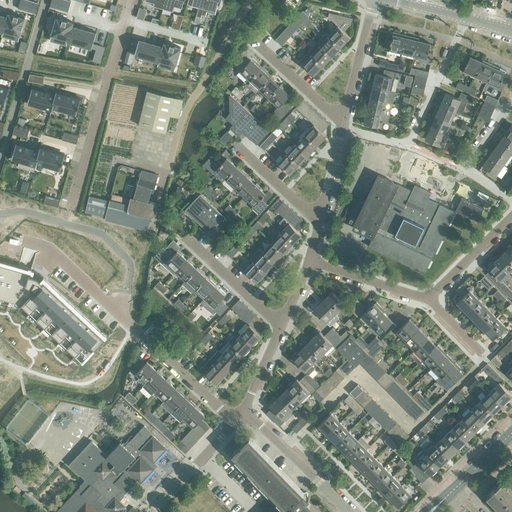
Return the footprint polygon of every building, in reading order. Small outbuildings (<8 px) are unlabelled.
[(164,0),(162,7),(173,10),(175,4),(183,7),(184,0),(164,0)] [(192,5),(203,9),(205,0),(188,0),(188,2),(192,3),(192,5)] [(205,0),(203,9),(202,13),(206,15),(208,8),(216,10),(217,4),(219,5),(220,0),(205,0)] [(137,17),(145,18),(146,8),(139,7),(137,17)] [(293,21),(299,26),(308,16),(303,11),(293,21)] [(3,32),(1,36),(18,41),(25,18),(8,13),(7,16),(7,17),(3,32)] [(328,17),(338,26),(329,35),(341,46),(350,37),(344,31),(350,24),(352,18),(339,15),(330,13),(329,13),(328,17)] [(314,14),(311,18),(315,23),(319,19),(314,14)] [(68,42),(72,26),(73,22),(56,18),(52,35),(62,38),(60,43),(67,45),(68,42)] [(311,27),(315,23),(311,18),(307,23),(311,27)] [(299,26),(293,21),(285,30),(290,36),(299,26)] [(171,28),(179,30),(181,24),(176,23),(173,22),(171,28)] [(72,26),(68,42),(92,48),(96,33),(72,26)] [(276,40),(281,45),(290,36),(285,30),(276,40)] [(391,40),(386,39),(384,48),(402,52),(405,37),(399,36),(399,34),(393,32),(393,34),(391,40)] [(297,33),(293,37),(298,42),(301,38),(297,33)] [(332,56),(341,46),(329,35),(326,33),(317,42),(332,56)] [(290,50),(298,42),(293,37),(285,46),(290,50)] [(411,39),(405,37),(402,52),(414,56),(418,40),(418,38),(412,37),(411,39)] [(158,62),(163,46),(139,39),(134,55),(158,62)] [(428,53),(430,43),(418,40),(414,56),(419,57),(418,60),(431,64),(433,54),(428,53)] [(308,52),(323,65),(332,56),(317,42),(308,52)] [(163,46),(158,62),(157,66),(164,68),(166,62),(176,65),(181,48),(164,43),(163,46)] [(314,75),(323,65),(308,52),(299,61),(314,75)] [(250,80),(261,68),(251,59),(252,58),(248,53),(235,67),(240,71),(250,80)] [(459,68),(475,76),(482,62),(470,56),(467,63),(462,61),(459,68)] [(378,66),(397,70),(399,65),(387,62),(387,61),(379,59),(378,66)] [(475,76),(487,81),(493,67),(494,65),(487,62),(486,64),(482,62),(475,76)] [(493,67),(487,81),(486,84),(502,91),(506,82),(502,80),(506,71),(501,68),(500,70),(493,67)] [(264,71),(261,68),(250,80),(259,89),(270,77),(271,76),(265,70),(264,71)] [(4,69),(3,77),(18,80),(20,72),(4,69)] [(417,69),(416,75),(427,78),(429,72),(417,69)] [(395,79),(396,73),(384,70),(383,75),(376,74),(374,83),(371,82),(370,86),(389,90),(395,92),(398,79),(395,79)] [(30,74),(27,81),(43,84),(45,77),(30,74)] [(426,83),(427,78),(416,75),(414,81),(426,83)] [(259,89),(269,98),(280,86),(270,77),(259,89)] [(414,81),(413,86),(424,89),(426,83),(414,81)] [(468,93),(470,87),(458,82),(456,87),(468,93)] [(0,102),(4,103),(9,88),(0,85),(0,102)] [(289,95),(280,86),(269,98),(278,106),(275,110),(274,115),(279,120),(292,107),(285,100),(289,95)] [(370,89),(372,90),(370,98),(386,102),(387,97),(393,99),(395,92),(389,90),(370,86),(370,89)] [(423,95),(424,89),(413,86),(411,92),(423,95)] [(235,95),(240,91),(236,87),(231,91),(235,95)] [(476,90),(470,87),(468,93),(474,95),(476,90)] [(32,88),(27,104),(52,110),(52,108),(55,95),(32,88)] [(166,131),(170,115),(175,96),(147,90),(139,125),(166,131)] [(244,94),(240,91),(235,95),(239,99),(244,94)] [(55,95),(52,108),(76,114),(80,99),(56,92),(55,95)] [(440,100),(438,103),(455,111),(461,114),(467,102),(470,104),(473,98),(461,92),(458,99),(446,93),(442,101),(440,100)] [(236,134),(241,129),(257,144),(269,131),(230,95),(231,97),(230,98),(230,110),(232,112),(226,118),(227,118),(233,124),(230,128),(236,134)] [(487,95),(485,100),(496,105),(498,100),(487,95)] [(368,107),(365,106),(365,110),(383,114),(389,116),(391,104),(386,102),(370,98),(368,107)] [(300,112),(308,103),(304,99),(295,107),(300,112)] [(493,111),(496,105),(485,100),(482,106),(493,111)] [(312,107),(308,103),(300,112),(304,116),(312,107)] [(450,123),(455,111),(438,103),(437,107),(439,108),(435,116),(450,123)] [(250,109),(254,113),(259,108),(255,104),(250,109)] [(491,116),(493,111),(482,106),(480,111),(491,116)] [(304,116),(309,120),(317,111),(312,107),(304,116)] [(258,117),(263,112),(259,108),(254,113),(258,117)] [(364,113),(366,114),(364,123),(381,127),(382,122),(387,123),(389,116),(383,114),(365,110),(364,113)] [(317,111),(309,120),(313,124),(321,115),(317,111)] [(480,111),(477,117),(488,122),(491,116),(480,111)] [(290,113),(286,117),(291,121),(295,117),(290,113)] [(314,125),(317,128),(326,119),(321,115),(313,124),(314,125)] [(429,123),(428,126),(445,134),(450,123),(435,116),(432,124),(429,123)] [(282,121),(287,126),(291,121),(286,117),(282,121)] [(330,123),(326,119),(317,128),(322,132),(330,123)] [(504,130),(502,133),(511,139),(511,124),(506,132),(504,130)] [(327,137),(322,132),(317,128),(314,125),(310,128),(308,126),(302,132),(316,145),(318,146),(323,140),(322,139),(325,136),(326,137),(327,137)] [(445,134),(428,126),(427,130),(429,131),(425,139),(440,146),(445,134)] [(14,127),(11,135),(26,139),(28,131),(14,127)] [(64,132),(61,140),(76,144),(78,137),(64,132)] [(277,136),(272,132),(269,136),(273,141),(277,136)] [(299,136),(301,138),(296,144),(308,155),(316,145),(302,132),(299,136)] [(500,136),(502,137),(497,145),(511,154),(511,152),(511,139),(502,133),(500,136)] [(264,150),(273,141),(269,136),(259,146),(264,150)] [(16,143),(12,159),(19,161),(18,166),(33,171),(34,171),(37,163),(36,163),(40,150),(16,143)] [(296,144),(287,153),(299,164),(308,155),(296,144)] [(503,164),(511,154),(497,145),(492,152),(490,151),(488,153),(503,164)] [(40,150),(36,163),(37,163),(60,170),(62,164),(63,164),(64,161),(63,161),(64,154),(40,147),(40,150)] [(205,165),(203,164),(222,182),(226,178),(236,167),(227,158),(231,154),(225,150),(217,158),(213,154),(212,154),(214,156),(205,165)] [(290,174),(299,164),(287,153),(278,163),(290,174)] [(496,175),(503,164),(488,153),(486,156),(488,158),(483,165),(496,175)] [(489,170),(482,166),(479,170),(485,175),(489,170)] [(241,171),(236,167),(226,178),(235,187),(247,174),(242,170),(241,171)] [(131,197),(129,205),(127,211),(151,217),(153,218),(157,204),(147,201),(148,198),(149,199),(150,192),(153,193),(158,175),(142,171),(137,188),(135,187),(134,190),(136,191),(134,198),(131,197)] [(235,187),(245,196),(255,185),(246,176),(247,175),(247,174),(235,187)] [(361,209),(355,222),(370,229),(375,231),(375,232),(376,232),(370,245),(369,245),(368,246),(383,253),(383,252),(397,259),(396,260),(397,260),(397,259),(410,265),(410,266),(411,266),(424,272),(424,273),(425,273),(432,258),(434,253),(435,254),(435,253),(434,253),(441,239),(442,240),(442,239),(441,239),(447,225),(448,226),(449,225),(448,225),(454,211),(455,212),(455,211),(428,198),(431,192),(415,185),(412,191),(398,184),(393,182),(378,174),(363,204),(364,205),(361,210),(361,209)] [(255,185),(245,196),(242,199),(246,202),(248,199),(254,204),(251,207),(259,214),(268,205),(261,198),(265,194),(255,185)] [(205,191),(210,195),(214,191),(209,186),(205,191)] [(214,199),(218,195),(214,191),(210,195),(214,199)] [(476,196),(494,204),(496,200),(478,191),(476,196)] [(200,194),(185,210),(198,222),(210,233),(220,223),(224,227),(231,219),(227,215),(225,217),(200,194)] [(46,196),(43,204),(58,208),(60,200),(46,196)] [(102,199),(89,196),(85,212),(105,217),(105,219),(148,231),(151,217),(127,211),(129,205),(110,200),(109,201),(102,199)] [(276,210),(284,201),(279,197),(271,206),(276,210)] [(455,211),(477,222),(483,208),(461,198),(455,211)] [(288,206),(284,201),(276,210),(280,214),(288,206)] [(229,213),(233,208),(229,205),(225,209),(229,213)] [(293,210),(288,206),(280,214),(284,218),(293,210)] [(237,212),(233,208),(229,213),(233,217),(237,212)] [(284,218),(289,222),(297,214),(293,210),(284,218)] [(266,212),(262,216),(267,220),(271,216),(266,212)] [(289,222),(289,223),(293,227),(301,218),(297,214),(289,222)] [(267,220),(262,216),(258,220),(263,224),(267,220)] [(297,231),(293,227),(289,223),(289,222),(284,218),(279,223),(285,228),(280,233),(292,244),(301,234),(297,231)] [(306,222),(301,218),(293,227),(297,231),(306,222)] [(248,231),(244,235),(249,239),(253,235),(248,231)] [(292,244),(280,233),(271,242),(283,253),(283,254),(284,255),(289,250),(288,248),(292,244)] [(241,239),(245,243),(249,239),(244,235),(241,239)] [(154,257),(156,258),(173,274),(187,260),(177,250),(180,247),(173,240),(165,249),(163,247),(154,257)] [(271,242),(263,252),(274,263),(283,254),(283,253),(271,242)] [(231,258),(240,249),(236,244),(226,254),(231,258)] [(251,259),(254,261),(265,272),(274,263),(263,252),(260,249),(258,249),(251,257),(251,259)] [(511,256),(506,250),(497,259),(510,272),(511,269),(511,256)] [(511,291),(501,280),(510,272),(497,259),(488,268),(490,270),(486,274),(511,299),(511,297),(511,291)] [(176,271),(185,280),(197,267),(196,268),(187,260),(173,274),(176,271)] [(261,277),(265,272),(254,261),(245,271),(257,283),(263,278),(261,277)] [(0,296),(22,303),(83,361),(106,337),(44,280),(43,281),(37,276),(30,274),(31,272),(0,263),(0,296)] [(197,267),(185,280),(182,284),(192,293),(195,289),(207,276),(206,276),(201,272),(201,273),(197,269),(198,267),(197,267)] [(195,289),(204,298),(215,286),(216,285),(210,279),(209,281),(206,277),(207,276),(195,289)] [(484,276),(480,281),(489,290),(493,285),(484,276)] [(159,290),(163,285),(159,281),(155,286),(159,290)] [(167,289),(163,285),(159,290),(163,293),(167,289)] [(221,300),(225,295),(215,286),(204,298),(214,307),(212,308),(220,315),(228,307),(221,300)] [(458,301),(457,303),(466,312),(479,299),(472,293),(473,291),(473,289),(472,288),(471,287),(469,287),(467,288),(466,289),(466,291),(467,293),(463,297),(462,296),(459,296),(457,298),(457,300),(458,301)] [(493,294),(497,299),(502,294),(497,290),(493,294)] [(344,304),(332,291),(323,300),(335,313),(344,304)] [(502,294),(497,299),(502,303),(506,299),(502,294)] [(174,304),(178,307),(182,303),(178,299),(174,304)] [(236,312),(244,303),(239,299),(231,308),(236,312)] [(348,308),(352,312),(361,303),(357,299),(348,308)] [(488,308),(479,299),(466,312),(475,321),(488,308)] [(339,317),(335,313),(323,300),(313,310),(329,326),(339,317)] [(383,312),(379,307),(380,306),(376,302),(361,316),(371,325),(383,312)] [(182,303),(178,307),(182,311),(186,307),(182,303)] [(248,307),(244,303),(236,312),(240,316),(248,307)] [(361,303),(352,312),(357,316),(365,308),(361,303)] [(240,316),(244,320),(253,311),(248,307),(240,316)] [(484,330),(496,317),(488,308),(475,321),(484,330)] [(253,311),(244,320),(249,324),(257,315),(253,311)] [(192,312),(187,316),(192,320),(196,315),(192,312)] [(380,334),(392,321),(383,312),(371,325),(380,334)] [(226,313),(222,318),(227,322),(230,318),(226,313)] [(249,324),(249,325),(253,328),(261,320),(257,315),(249,324)] [(505,327),(496,317),(484,330),(493,339),(505,327)] [(227,322),(222,318),(218,322),(223,326),(227,322)] [(354,323),(350,319),(345,323),(349,328),(354,323)] [(406,341),(418,328),(409,319),(397,331),(406,341)] [(266,324),(261,320),(253,328),(258,332),(266,324)] [(249,325),(240,335),(252,346),(261,336),(258,332),(253,328),(249,325)] [(345,341),(340,336),(332,328),(328,332),(341,345),(345,341)] [(427,337),(418,328),(406,341),(414,350),(427,337)] [(332,344),(324,336),(320,331),(310,340),(323,353),(332,344)] [(345,331),(340,336),(345,341),(350,336),(345,331)] [(208,332),(204,336),(209,341),(213,337),(208,332)] [(328,332),(324,336),(332,344),(337,349),(337,348),(341,345),(328,332)] [(243,355),(252,346),(240,335),(237,338),(234,335),(229,341),(231,344),(243,355)] [(205,345),(209,341),(204,336),(201,340),(205,345)] [(337,348),(348,359),(355,367),(356,366),(360,362),(368,354),(367,353),(363,349),(350,336),(345,341),(341,345),(337,348)] [(380,340),(376,336),(363,349),(367,353),(380,340)] [(414,350),(423,359),(436,346),(427,337),(414,350)] [(310,340),(301,349),(314,362),(323,353),(310,340)] [(367,353),(368,354),(371,357),(372,358),(377,363),(380,366),(384,362),(376,353),(384,345),(380,340),(367,353)] [(220,351),(223,354),(234,365),(243,355),(231,344),(231,345),(228,342),(220,351)] [(423,359),(441,377),(454,364),(450,360),(452,359),(446,354),(445,355),(441,351),(443,350),(438,345),(436,346),(423,359)] [(511,349),(507,345),(502,349),(507,353),(511,349)] [(317,365),(314,362),(301,349),(298,353),(296,352),(292,356),(293,358),(292,358),(305,371),(307,373),(308,375),(309,374),(315,369),(314,368),(317,365)] [(502,358),(507,353),(502,349),(498,353),(502,358)] [(210,359),(214,363),(225,374),(234,365),(223,354),(220,351),(219,350),(210,359)] [(195,356),(190,351),(186,356),(191,360),(195,356)] [(360,362),(364,367),(372,358),(371,357),(368,354),(360,362)] [(502,363),(495,356),(491,360),(498,367),(502,363)] [(377,363),(372,358),(364,367),(368,371),(377,363)] [(216,384),(225,374),(214,363),(210,359),(200,369),(216,384)] [(351,371),(355,367),(348,359),(344,363),(351,371)] [(146,382),(157,371),(147,362),(136,373),(146,382)] [(384,362),(380,366),(381,367),(384,370),(389,366),(384,362)] [(347,375),(351,371),(344,363),(339,367),(347,375)] [(381,367),(380,366),(377,363),(368,371),(372,376),(381,367)] [(437,380),(446,389),(463,373),(459,369),(460,368),(455,363),(454,364),(441,377),(437,380)] [(490,391),(503,404),(511,395),(501,384),(504,381),(487,363),(483,368),(496,381),(496,380),(499,383),(490,391)] [(384,370),(381,367),(372,376),(377,380),(385,372),(384,370)] [(329,377),(332,374),(333,373),(329,368),(324,373),(329,377)] [(332,374),(340,382),(344,378),(336,370),(333,373),(332,374)] [(166,380),(157,371),(146,382),(155,391),(166,380)] [(377,380),(381,384),(390,376),(385,372),(377,380)] [(307,373),(303,377),(316,390),(320,386),(309,374),(308,375),(307,373)] [(395,378),(399,382),(404,377),(400,373),(395,378)] [(336,386),(340,382),(332,374),(329,377),(328,378),(336,386)] [(394,380),(390,376),(381,384),(385,389),(394,380)] [(479,380),(474,376),(470,380),(474,385),(479,380)] [(288,388),(300,401),(309,392),(312,394),(316,390),(303,377),(299,381),(297,379),(293,382),(292,381),(287,386),(288,388)] [(404,386),(408,382),(404,377),(399,382),(404,386)] [(324,382),(332,390),(336,386),(328,378),(324,382)] [(165,400),(176,388),(166,380),(155,391),(165,400)] [(398,385),(394,380),(385,389),(390,393),(398,385)] [(328,394),(332,390),(324,382),(320,386),(328,394)] [(363,390),(358,384),(350,392),(355,398),(363,390)] [(398,385),(390,393),(394,397),(402,389),(398,385)] [(316,390),(324,398),(328,394),(320,386),(316,390)] [(185,397),(176,388),(165,400),(174,409),(185,397)] [(291,410),(300,401),(288,388),(279,397),(291,410)] [(407,393),(402,389),(394,397),(398,402),(407,393)] [(465,393),(461,389),(457,393),(461,398),(465,393)] [(316,390),(312,394),(319,402),(324,398),(316,390)] [(355,398),(359,402),(368,394),(363,390),(355,398)] [(413,396),(417,400),(422,395),(417,391),(413,396)] [(494,413),(503,404),(490,391),(481,400),(494,413)] [(129,400),(133,396),(129,392),(125,397),(129,400)] [(402,406),(411,398),(407,393),(398,402),(402,406)] [(456,402),(461,398),(457,393),(452,398),(456,402)] [(368,394),(359,402),(363,406),(372,398),(368,394)] [(421,404),(426,400),(422,395),(417,400),(421,404)] [(137,400),(133,396),(129,400),(133,404),(137,400)] [(186,396),(185,397),(174,409),(171,413),(180,422),(182,420),(184,418),(195,406),(196,405),(191,400),(190,401),(185,398),(187,396),(186,396)] [(344,400),(353,409),(358,405),(348,396),(344,400)] [(282,419),(291,410),(279,397),(270,406),(278,414),(274,418),(278,422),(282,419)] [(363,406),(367,411),(376,402),(372,398),(363,406)] [(415,402),(411,398),(402,406),(407,410),(415,402)] [(481,400),(472,409),(485,422),(494,413),(481,400)] [(367,411),(369,412),(372,415),(380,406),(376,402),(367,411)] [(411,415),(420,406),(415,402),(407,410),(411,415)] [(353,409),(357,414),(362,409),(358,405),(353,409)] [(204,415),(195,406),(184,418),(182,420),(186,424),(188,422),(194,427),(197,423),(201,419),(204,415)] [(373,416),(376,419),(384,411),(380,406),(372,415),(373,416)] [(424,411),(420,406),(411,415),(416,419),(424,411)] [(448,411),(443,407),(439,411),(443,415),(448,411)] [(485,422),(472,409),(463,418),(476,431),(485,422)] [(144,414),(148,418),(152,414),(148,410),(144,414)] [(388,415),(384,411),(376,419),(377,421),(380,423),(388,415)] [(438,420),(443,415),(439,411),(434,415),(438,420)] [(331,413),(318,426),(327,435),(340,422),(331,413)] [(152,422),(156,418),(152,414),(148,418),(152,422)] [(301,419),(305,424),(310,419),(305,415),(301,419)] [(382,425),(384,427),(392,419),(388,415),(380,423),(382,425)] [(369,421),(373,425),(377,421),(376,419),(373,416),(369,421)] [(463,418),(454,427),(467,440),(476,431),(463,418)] [(201,419),(197,423),(206,431),(210,427),(201,419)] [(296,433),(305,424),(301,419),(292,428),(296,433)] [(388,432),(396,423),(392,419),(384,427),(388,432)] [(382,425),(380,423),(377,421),(373,425),(377,429),(382,425)] [(349,431),(340,422),(327,435),(336,444),(349,431)] [(197,423),(194,427),(193,427),(202,436),(206,431),(197,423)] [(388,432),(392,436),(400,427),(396,423),(388,432)] [(429,429),(425,424),(420,429),(425,433),(429,429)] [(120,501),(124,496),(123,495),(138,480),(141,483),(157,466),(154,462),(167,449),(150,432),(151,432),(144,426),(143,426),(125,446),(120,442),(107,456),(91,441),(69,465),(85,480),(79,486),(80,486),(56,511),(119,511),(125,506),(120,501)] [(193,427),(189,432),(198,440),(202,436),(193,427)] [(392,436),(396,440),(405,431),(400,427),(392,436)] [(467,440),(454,427),(445,435),(458,448),(467,440)] [(163,432),(167,436),(171,431),(167,428),(163,432)] [(420,438),(425,433),(420,429),(416,433),(420,438)] [(171,440),(175,435),(171,431),(167,436),(171,440)] [(336,444),(345,453),(358,440),(349,431),(336,444)] [(400,444),(409,436),(405,431),(396,440),(400,444)] [(198,440),(189,432),(185,436),(194,444),(198,440)] [(445,435),(436,444),(449,457),(458,448),(445,435)] [(185,436),(181,441),(189,449),(194,444),(185,436)] [(318,511),(309,501),(311,499),(309,496),(308,497),(307,492),(301,493),(252,444),(254,439),(251,437),(250,437),(249,437),(232,454),(287,509),(287,511),(318,511)] [(345,453),(354,462),(367,449),(370,446),(361,437),(358,440),(345,453)] [(384,441),(388,445),(393,441),(388,437),(384,441)] [(185,453),(189,449),(181,441),(176,445),(185,453)] [(388,445),(393,450),(397,445),(393,441),(388,445)] [(449,457),(436,444),(427,453),(440,466),(449,457)] [(354,462),(362,471),(375,458),(367,449),(354,462)] [(430,475),(440,466),(427,453),(418,462),(417,462),(413,466),(418,470),(426,479),(430,475)] [(375,458),(362,471),(371,480),(384,467),(375,458)] [(401,459),(397,463),(401,468),(406,463),(401,459)] [(413,474),(418,470),(413,466),(409,470),(413,474)] [(371,480),(380,489),(393,476),(384,467),(371,480)] [(422,483),(426,479),(418,470),(413,474),(422,483)] [(388,499),(389,498),(402,485),(393,476),(380,489),(384,492),(382,494),(388,499)] [(501,511),(511,511),(511,492),(502,482),(495,489),(494,488),(492,490),(493,491),(489,495),(487,494),(488,495),(486,497),(497,508),(496,510),(498,511),(500,511),(501,511)] [(411,494),(402,485),(389,498),(398,507),(411,494)]
